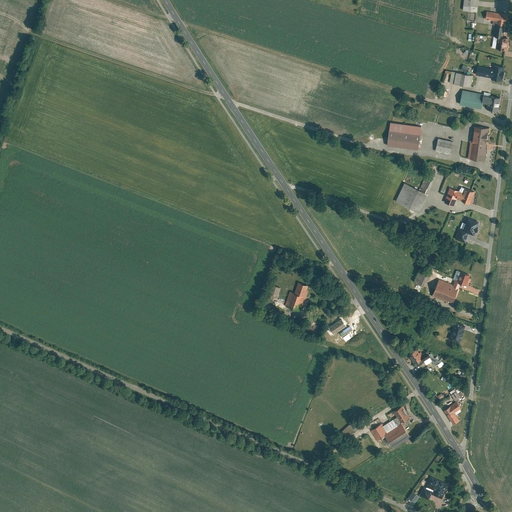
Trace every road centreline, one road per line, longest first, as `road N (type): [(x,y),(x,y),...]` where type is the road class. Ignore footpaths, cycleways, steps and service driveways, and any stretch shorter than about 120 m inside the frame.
road 1 (tertiary): [(161,0),(461,454)]
road 2 (unclassified): [(412,511),(0,326)]
road 3 (unclassified): [(461,454),(511,71)]
road 4 (track): [(435,101),(172,19)]
